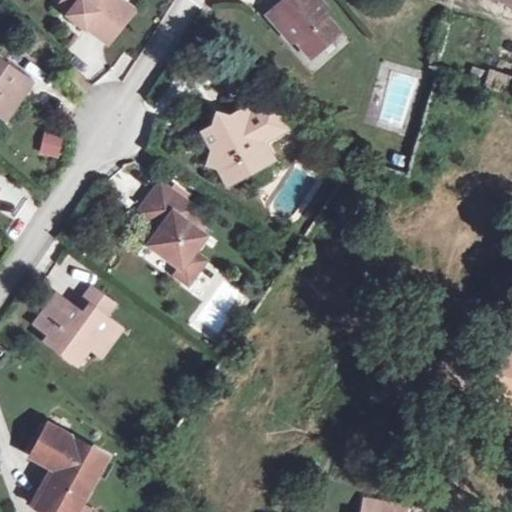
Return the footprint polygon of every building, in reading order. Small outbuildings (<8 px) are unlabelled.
[(60,0),(42,0),(38,5),(50,14),(60,0)] [(60,0),(50,14),(67,27),(70,24),(90,39),(112,11),(98,0),(60,0)] [(287,0),(275,11),(287,25),(287,32),(293,39),(300,39),(314,55),(340,33),(327,18),(328,9),(319,0),(287,0)] [(0,59),(0,116),(5,120),(32,81),(0,59)] [(491,88),(511,94),(511,75),(496,71),(491,88)] [(260,112),(272,134),(283,128),(270,106),(260,112)] [(215,131),(212,129),(200,136),(211,155),(206,165),(218,167),(227,183),(272,157),(264,142),(274,136),(272,134),(260,112),(259,111),(240,121),(236,115),(224,123),(222,131),(218,132),(215,131)] [(222,131),(224,123),(214,119),(212,129),(215,131),(218,132),(222,131)] [(44,130),(39,154),(60,158),(65,134),(44,130)] [(148,244),(179,266),(192,248),(202,234),(184,220),(192,208),(158,182),(137,212),(151,222),(156,215),(165,221),(159,228),(148,244)] [(151,222),(159,228),(165,221),(156,215),(151,222)] [(192,248),(179,266),(175,272),(188,281),(204,258),(192,248)] [(70,314),(88,328),(97,315),(73,297),(58,317),(64,322),(70,314)] [(58,373),(69,357),(80,343),(90,351),(101,337),(88,328),(70,314),(64,322),(58,317),(38,302),(17,331),(31,341),(25,349),(58,373)] [(80,343),(69,357),(87,370),(108,341),(101,337),(90,351),(80,343)] [(511,348),(504,346),(494,392),(511,398),(511,348)] [(65,470),(37,506),(44,511),(79,511),(113,468),(60,427),(41,451),(58,465),(65,470)] [(65,470),(58,465),(30,501),(37,506),(65,470)] [(403,511),(404,507),(368,500),(365,511),(403,511)]
